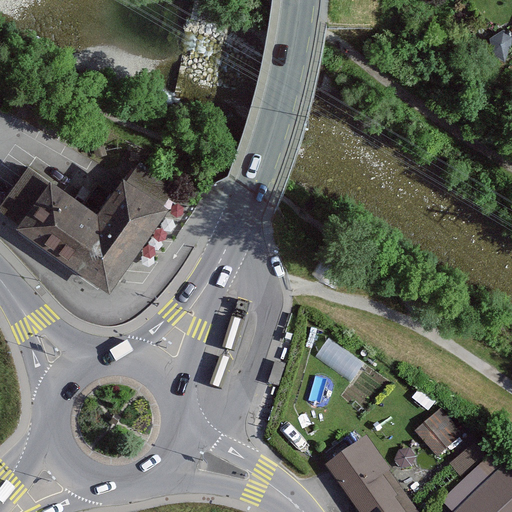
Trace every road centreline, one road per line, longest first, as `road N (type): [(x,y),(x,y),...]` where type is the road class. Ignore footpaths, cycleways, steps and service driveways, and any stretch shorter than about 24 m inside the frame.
road 1 (secondary): [(151,367),(185,321),(245,207),(287,75),(300,0)]
road 2 (tertiary): [(293,502),(239,453),(180,427)]
road 3 (tertiary): [(161,470),(293,502)]
road 4 (tertiary): [(0,279),(55,395)]
road 5 (tertiary): [(84,365),(0,277)]
